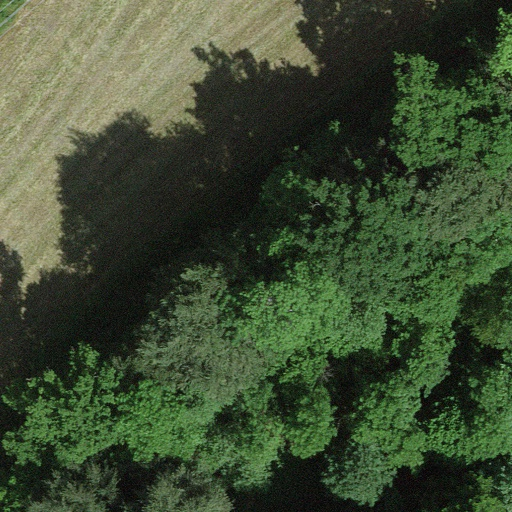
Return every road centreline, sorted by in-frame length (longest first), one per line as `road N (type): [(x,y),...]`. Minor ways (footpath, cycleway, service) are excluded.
road 1 (track): [(511,178),(262,344),(260,469),(215,511)]
road 2 (track): [(260,469),(511,415)]
